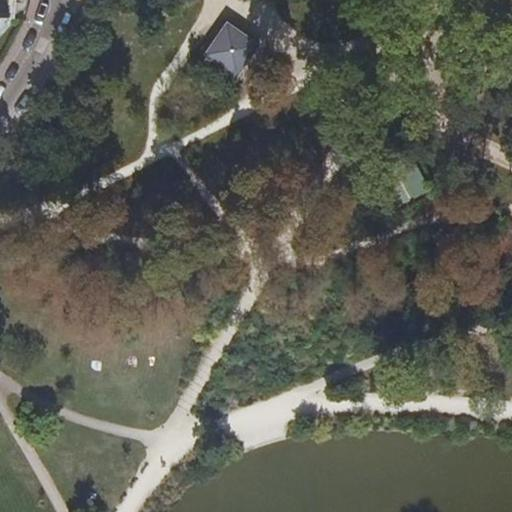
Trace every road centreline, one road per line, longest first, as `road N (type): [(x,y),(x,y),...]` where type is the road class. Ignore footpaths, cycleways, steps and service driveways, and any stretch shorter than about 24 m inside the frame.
road 1 (track): [(134,511),(179,439),(310,406)]
road 2 (track): [(310,406),(511,412)]
road 3 (residential): [(60,0),(0,113)]
